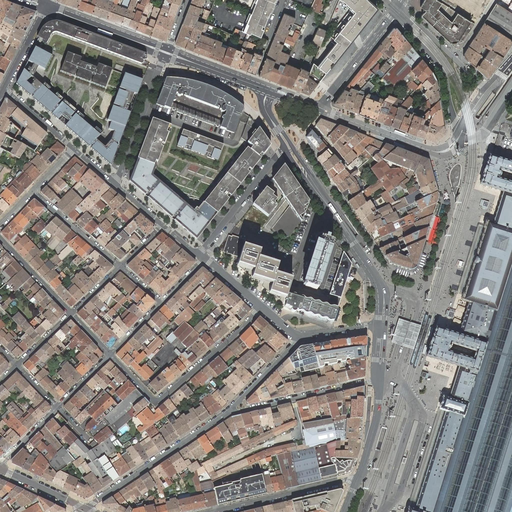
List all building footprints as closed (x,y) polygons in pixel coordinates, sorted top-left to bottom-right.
[(0,0),(0,25),(1,26),(13,4),(2,0),(0,0)] [(80,0),(78,8),(93,13),(97,0),(92,0),(91,4),(88,2),(88,0),(80,0)] [(97,0),(93,13),(107,19),(113,3),(114,2),(114,0),(97,0)] [(127,9),(124,8),(121,7),(121,6),(120,6),(121,0),(114,0),(114,2),(113,3),(107,19),(111,20),(122,24),(125,16),(127,9)] [(130,0),(127,9),(125,16),(122,24),(136,30),(139,22),(142,15),(143,12),(146,4),(147,1),(147,0),(142,0),(141,4),(138,3),(137,7),(137,9),(134,8),(136,0),(130,0)] [(175,16),(180,5),(174,2),(167,0),(164,0),(161,9),(160,10),(166,13),(168,13),(169,14),(175,16)] [(191,0),(190,4),(201,8),(205,9),(210,11),(214,0),(191,0)] [(254,0),(242,31),(247,33),(250,35),(251,33),(254,35),(261,37),(266,25),(265,24),(268,18),(267,17),(267,16),(268,16),(269,15),(270,13),(271,13),(276,0),(254,0)] [(314,0),(313,3),(310,9),(319,13),(320,10),(324,0),(314,0)] [(311,68),(316,71),(340,41),(347,46),(377,8),(368,0),(341,0),(344,2),(351,9),(350,10),(329,36),(336,42),(317,66),(313,63),(311,68)] [(461,0),(462,24),(469,27),(485,0),(461,0)] [(139,22),(136,30),(151,35),(156,21),(160,10),(161,9),(155,7),(153,12),(151,18),(148,25),(144,24),(147,17),(151,6),(148,5),(149,2),(147,1),(146,4),(143,12),(142,15),(139,22)] [(14,26),(24,8),(13,4),(1,26),(0,26),(0,38),(6,43),(9,37),(12,30),(14,26)] [(187,12),(198,16),(201,8),(190,4),(187,12)] [(18,28),(26,32),(36,13),(24,8),(14,26),(18,28)] [(202,17),(207,19),(210,11),(205,9),(202,16),(200,15),(199,16),(202,17)] [(166,40),(175,16),(169,14),(168,13),(167,16),(165,15),(166,13),(160,10),(156,21),(151,35),(165,40),(166,40)] [(202,30),(205,23),(197,20),(198,16),(187,12),(183,23),(193,27),(202,30)] [(290,31),(295,18),(284,13),(276,32),(287,36),(289,30),(290,31)] [(43,30),(40,38),(44,40),(44,41),(43,41),(43,42),(47,44),(51,34),(53,33),(54,33),(56,32),(141,64),(142,60),(143,61),(143,60),(144,55),(139,54),(59,24),(54,23),(52,24),(49,25),(46,27),(44,29),(43,30)] [(186,48),(193,27),(183,23),(175,44),(186,48)] [(209,57),(215,40),(209,37),(210,34),(204,32),(204,31),(205,31),(206,31),(208,25),(205,23),(202,30),(200,34),(194,51),(209,57)] [(200,34),(202,30),(193,27),(186,48),(194,51),(200,34)] [(326,30),(319,27),(312,42),(320,46),(326,30)] [(393,27),(387,36),(393,41),(397,45),(395,47),(394,48),(396,50),(406,39),(397,27),(393,27)] [(21,43),(26,32),(18,28),(16,32),(12,30),(9,37),(21,43)] [(276,32),(259,75),(268,79),(279,50),(281,51),(284,43),(282,43),(285,36),(276,32)] [(248,41),(250,35),(247,33),(244,41),(243,42),(239,40),(237,45),(236,48),(235,50),(230,64),(238,67),(245,49),(245,48),(248,42),(248,41)] [(285,36),(282,43),(284,43),(292,47),(298,34),(294,33),(292,38),(285,36)] [(387,36),(377,48),(383,54),(384,55),(388,59),(391,56),(396,50),(394,48),(393,48),(390,45),(391,43),(393,41),(387,36)] [(17,50),(21,43),(9,37),(6,43),(11,45),(10,46),(17,50)] [(255,74),(269,40),(264,39),(261,48),(256,47),(247,71),(255,74)] [(382,66),(379,69),(383,73),(390,65),(395,59),(397,62),(403,56),(412,46),(406,39),(396,50),(391,56),(388,59),(386,61),(382,66)] [(222,44),(223,43),(215,40),(209,57),(222,61),(227,49),(228,46),(222,44)] [(347,46),(340,41),(316,71),(311,68),(309,72),(301,91),(309,94),(347,46)] [(238,67),(247,71),(256,47),(257,45),(250,43),(248,42),(245,48),(245,49),(238,67)] [(14,55),(17,50),(10,46),(9,49),(4,47),(0,44),(0,47),(2,49),(7,52),(14,55)] [(235,50),(236,48),(228,45),(228,46),(227,49),(222,61),(230,64),(235,50)] [(385,75),(380,80),(390,88),(392,90),(401,81),(404,78),(407,75),(408,73),(411,70),(422,59),(412,46),(403,56),(397,62),(385,75)] [(4,57),(11,61),(14,55),(7,52),(2,49),(0,47),(0,50),(6,54),(3,53),(1,56),(4,58),(4,57)] [(52,56),(35,47),(28,61),(34,65),(32,70),(29,68),(28,70),(31,72),(29,74),(24,70),(16,84),(31,96),(32,95),(33,96),(32,98),(50,113),(51,112),(53,114),(59,106),(58,105),(57,105),(63,99),(57,93),(54,96),(48,91),(51,88),(45,83),(42,86),(33,77),(38,67),(45,70),(52,56)] [(371,56),(362,67),(367,71),(369,69),(373,64),(375,65),(376,64),(375,63),(376,61),(377,60),(380,56),(383,54),(377,48),(371,56)] [(268,79),(277,82),(286,63),(289,54),(281,51),(279,50),(268,79)] [(82,58),(68,53),(61,71),(75,77),(77,69),(78,70),(79,70),(76,77),(90,82),(93,75),(94,76),(91,83),(105,88),(112,69),(98,64),(97,68),(96,68),(81,62),(80,62),(82,58)] [(0,73),(4,75),(11,61),(4,57),(4,58),(1,56),(1,57),(0,56),(0,73)] [(427,65),(422,59),(411,70),(408,73),(412,76),(411,78),(409,80),(409,81),(408,82),(406,80),(403,83),(407,87),(411,82),(414,78),(417,76),(427,65)] [(286,63),(277,82),(292,88),(300,70),(296,68),(296,67),(286,63)] [(379,63),(371,71),(374,74),(379,69),(382,66),(379,63)] [(432,71),(427,65),(417,76),(414,78),(411,82),(407,87),(406,88),(408,90),(409,91),(412,88),(412,87),(411,86),(417,79),(419,77),(423,81),(432,71)] [(300,70),(292,88),(295,89),(301,91),(309,72),(301,67),(300,70)] [(362,67),(345,89),(349,90),(351,88),(356,82),(357,81),(358,82),(359,81),(360,81),(363,78),(365,80),(369,76),(371,78),(374,74),(371,71),(369,69),(367,71),(362,67)] [(436,79),(432,71),(423,81),(421,83),(420,85),(419,86),(420,87),(423,84),(426,87),(425,89),(426,90),(427,88),(436,79)] [(143,81),(125,74),(119,88),(126,91),(125,92),(119,90),(113,105),(120,107),(119,109),(113,106),(108,119),(107,121),(111,122),(109,129),(114,131),(112,136),(111,140),(118,146),(131,113),(127,112),(134,94),(137,95),(143,81)] [(357,81),(356,82),(361,87),(366,81),(367,82),(371,78),(369,76),(365,80),(363,78),(360,81),(359,81),(358,82),(357,81)] [(438,89),(436,79),(427,88),(426,90),(423,92),(429,98),(438,89)] [(166,83),(158,105),(164,107),(220,127),(221,126),(222,126),(222,127),(222,128),(223,129),(224,129),(225,128),(227,128),(226,130),(233,132),(241,111),(239,110),(240,108),(231,102),(230,103),(229,102),(228,102),(227,102),(226,102),(226,103),(226,104),(222,102),(223,98),(223,97),(216,93),(207,89),(199,87),(193,85),(189,84),(187,84),(185,89),(181,87),(182,86),(182,85),(181,84),(180,84),(179,83),(168,81),(167,84),(166,83)] [(349,90),(342,107),(350,110),(357,93),(359,90),(351,88),(349,90)] [(365,96),(359,113),(375,119),(384,99),(389,94),(392,90),(390,88),(382,98),(380,97),(378,101),(368,97),(370,93),(368,93),(365,96)] [(349,90),(345,89),(334,103),(334,104),(342,107),(349,90)] [(440,99),(438,89),(429,98),(425,103),(431,108),(435,104),(440,99)] [(357,93),(350,110),(359,113),(365,96),(357,93)] [(397,97),(389,94),(384,99),(375,119),(383,122),(390,105),(392,103),(393,102),(396,98),(397,97)] [(413,103),(407,98),(404,101),(401,105),(398,108),(391,125),(399,128),(406,111),(411,105),(413,103)] [(38,147),(40,143),(42,140),(43,139),(47,133),(7,99),(6,99),(5,99),(0,109),(0,113),(8,121),(11,117),(26,130),(22,136),(38,147)] [(383,122),(391,125),(398,108),(401,105),(404,101),(400,99),(396,103),(393,102),(392,103),(390,105),(383,122)] [(441,108),(440,99),(435,104),(431,108),(428,110),(430,111),(429,114),(432,115),(433,113),(438,109),(441,108)] [(96,140),(102,132),(96,127),(94,130),(82,119),(84,117),(78,112),(72,118),(71,118),(71,117),(76,110),(64,100),(59,106),(53,114),(52,115),(58,120),(62,115),(69,122),(65,126),(90,147),(91,146),(92,147),(91,148),(111,166),(118,146),(111,140),(105,147),(96,140)] [(425,103),(423,104),(418,110),(416,112),(414,114),(407,131),(415,134),(422,117),(423,115),(421,114),(422,111),(425,113),(428,110),(431,108),(425,103)] [(416,112),(418,110),(414,108),(411,105),(406,111),(399,128),(407,131),(414,114),(416,112)] [(445,134),(441,108),(438,109),(433,113),(432,115),(429,123),(424,138),(431,140),(435,142),(438,139),(445,134)] [(430,111),(428,110),(425,113),(423,115),(422,117),(415,134),(424,138),(429,123),(432,115),(429,114),(430,111)] [(12,126),(12,124),(8,121),(0,113),(0,131),(4,134),(6,135),(12,126)] [(217,213),(261,158),(259,157),(262,153),(263,155),(271,145),(269,143),(266,141),(267,141),(250,116),(242,138),(253,147),(250,150),(248,148),(237,161),(204,203),(199,209),(197,208),(195,210),(205,219),(210,223),(212,219),(217,213)] [(158,162),(171,126),(153,119),(138,159),(154,165),(156,161),(158,162)] [(320,120),(315,126),(327,139),(339,126),(321,119),(320,120)] [(339,126),(327,139),(333,146),(348,130),(339,126)] [(218,159),(223,145),(183,130),(178,144),(218,159)] [(348,130),(333,146),(338,152),(343,147),(344,146),(347,143),(358,133),(348,130)] [(22,155),(27,147),(14,140),(8,136),(6,135),(4,134),(0,131),(0,147),(3,143),(13,149),(10,153),(19,158),(22,155)] [(316,136),(312,131),(306,137),(306,138),(316,149),(322,143),(324,141),(323,140),(322,141),(321,141),(316,136)] [(366,137),(358,133),(347,143),(344,146),(350,152),(366,137)] [(375,140),(366,137),(350,152),(343,158),(348,164),(357,157),(360,155),(361,153),(365,150),(375,140)] [(48,149),(57,157),(65,149),(56,141),(53,138),(51,140),(54,143),(55,144),(51,149),(49,147),(48,149)] [(381,142),(375,140),(365,150),(369,154),(370,155),(373,151),(376,154),(373,158),(378,163),(381,161),(383,160),(397,148),(381,142)] [(322,143),(316,149),(321,155),(328,149),(330,148),(324,141),(322,143)] [(343,147),(338,152),(343,158),(350,152),(344,146),(343,147)] [(411,153),(397,148),(383,160),(401,167),(407,169),(408,166),(406,165),(411,153)] [(49,166),(57,157),(48,149),(41,155),(40,154),(38,155),(40,157),(49,166)] [(328,149),(321,155),(317,158),(322,165),(327,162),(333,156),(328,149)] [(18,161),(19,158),(10,153),(8,152),(7,155),(18,161)] [(38,155),(37,153),(35,155),(37,156),(30,163),(41,174),(49,166),(40,157),(38,155)] [(421,157),(411,153),(406,165),(408,166),(407,169),(405,173),(405,175),(409,180),(413,172),(415,172),(416,176),(431,171),(429,160),(421,157)] [(360,155),(357,157),(349,165),(348,166),(344,169),(337,175),(332,179),(337,186),(343,182),(350,176),(347,173),(345,171),(350,166),(353,169),(361,161),(360,160),(363,158),(360,155)] [(327,162),(322,165),(327,172),(332,169),(339,162),(333,156),(327,162)] [(409,507),(407,511),(511,511),(511,163),(489,156),(486,166),(485,168),(484,172),(483,174),(480,185),(502,192),(493,224),(488,223),(489,222),(487,221),(487,222),(486,222),(484,228),(485,228),(482,239),(475,261),(468,283),(464,294),(463,294),(462,299),(468,301),(457,334),(436,328),(433,338),(432,338),(431,340),(432,340),(431,344),(430,344),(429,346),(430,346),(427,356),(434,359),(439,360),(459,367),(454,382),(453,385),(453,387),(451,394),(450,396),(449,398),(446,397),(443,397),(441,403),(439,409),(441,410),(442,410),(445,411),(443,421),(440,429),(438,435),(437,438),(428,466),(427,471),(425,477),(422,487),(416,505),(415,509),(409,507)] [(75,157),(61,171),(66,175),(68,173),(79,161),(75,157)] [(160,181),(153,175),(157,166),(154,165),(138,159),(129,181),(197,239),(210,223),(205,219),(195,210),(182,200),(169,189),(160,181)] [(345,164),(341,160),(339,162),(332,169),(327,172),(332,179),(337,175),(344,169),(348,166),(345,164)] [(84,165),(79,161),(68,173),(72,177),(70,179),(71,180),(71,179),(84,165)] [(356,170),(363,164),(361,161),(353,169),(347,173),(350,176),(356,170)] [(381,161),(378,163),(371,169),(377,177),(379,180),(383,186),(386,191),(389,195),(408,182),(407,181),(403,176),(404,172),(405,173),(407,169),(401,167),(398,169),(389,170),(386,165),(385,165),(381,161)] [(33,182),(41,174),(30,163),(29,162),(28,163),(29,164),(28,165),(26,164),(24,167),(24,168),(24,169),(22,171),(23,171),(33,182)] [(89,170),(84,165),(71,179),(72,180),(73,179),(78,183),(79,182),(81,180),(80,179),(89,170)] [(9,174),(12,170),(5,166),(0,173),(0,186),(1,187),(3,184),(9,174)] [(304,194),(286,167),(284,168),(283,167),(280,170),(253,205),(268,216),(284,197),(288,203),(301,222),(309,201),(304,194)] [(105,183),(89,170),(80,179),(81,180),(79,182),(78,183),(76,185),(72,189),(66,195),(61,200),(58,203),(56,205),(68,216),(90,195),(92,197),(94,195),(100,189),(105,183)] [(358,173),(356,170),(350,176),(343,182),(337,186),(341,193),(349,188),(356,182),(352,177),(354,176),(358,173)] [(25,190),(33,182),(23,171),(22,173),(21,172),(20,172),(16,175),(16,177),(17,178),(15,180),(25,190)] [(66,175),(61,171),(57,175),(62,180),(66,175)] [(435,182),(431,171),(416,176),(418,184),(414,185),(415,186),(407,190),(409,195),(414,193),(435,182)] [(62,180),(57,175),(51,181),(61,190),(62,191),(63,190),(62,188),(65,185),(66,186),(67,185),(67,184),(62,180)] [(17,198),(25,190),(15,180),(7,188),(17,198)] [(379,180),(376,182),(361,193),(348,202),(354,212),(366,203),(366,202),(365,203),(364,200),(367,197),(371,195),(371,194),(383,186),(379,180)] [(46,186),(55,195),(61,190),(51,181),(46,186)] [(358,184),(357,181),(356,182),(349,188),(341,193),(348,202),(361,193),(358,188),(357,184),(358,184)] [(437,192),(435,182),(414,193),(418,201),(437,192)] [(106,184),(105,183),(100,189),(94,195),(92,197),(90,195),(68,216),(76,222),(86,212),(88,211),(93,205),(111,188),(106,184)] [(9,206),(17,198),(7,188),(4,186),(3,188),(5,190),(0,195),(0,197),(9,206)] [(56,201),(58,203),(61,200),(55,195),(46,186),(41,192),(54,204),(56,201)] [(118,195),(111,188),(93,205),(100,211),(107,205),(118,195)] [(394,202),(389,195),(386,191),(382,193),(390,204),(394,202)] [(438,196),(437,192),(418,201),(415,202),(415,203),(409,206),(405,207),(408,216),(436,203),(438,196)] [(125,201),(118,195),(107,205),(112,209),(104,216),(102,214),(98,220),(102,224),(106,220),(107,218),(114,212),(125,201)] [(0,210),(3,213),(9,206),(0,197),(0,210)] [(390,208),(389,205),(376,211),(370,214),(361,222),(366,229),(374,222),(395,212),(401,209),(405,207),(409,206),(404,197),(400,199),(402,202),(390,208)] [(34,199),(27,206),(39,217),(44,211),(45,212),(47,210),(34,199)] [(131,206),(125,201),(114,212),(107,218),(111,221),(112,220),(113,221),(115,219),(112,217),(116,213),(120,217),(121,216),(131,206)] [(376,211),(369,201),(366,203),(354,212),(361,222),(370,214),(376,211)] [(436,203),(408,216),(407,217),(404,218),(408,226),(432,215),(436,203)] [(100,211),(93,205),(88,211),(95,217),(100,212),(100,211)] [(39,217),(27,206),(20,213),(29,221),(32,218),(33,219),(35,217),(39,221),(41,219),(39,217)] [(140,214),(131,206),(121,216),(120,217),(119,218),(120,220),(122,218),(129,225),(133,221),(140,214)] [(86,212),(76,222),(83,228),(92,219),(93,219),(86,212)] [(391,224),(399,220),(395,212),(374,222),(366,229),(370,235),(375,230),(385,226),(391,224)] [(29,221),(20,213),(13,220),(22,229),(29,221)] [(155,226),(140,214),(133,221),(138,227),(137,228),(146,236),(155,227),(155,226)] [(429,227),(432,215),(408,226),(402,229),(403,232),(394,236),(395,238),(392,239),(390,234),(389,234),(381,238),(385,246),(403,239),(429,227)] [(63,224),(56,217),(46,227),(45,228),(46,229),(53,236),(55,234),(63,224)] [(402,229),(408,226),(404,218),(399,220),(391,224),(395,232),(402,229)] [(44,225),(45,223),(41,219),(39,221),(34,226),(32,229),(34,231),(36,229),(39,232),(37,233),(39,234),(41,232),(45,228),(46,227),(44,225)] [(92,219),(83,228),(90,235),(93,232),(100,226),(98,225),(97,226),(92,222),(94,220),(92,219)] [(117,219),(114,222),(120,229),(119,229),(122,232),(122,231),(124,230),(122,228),(123,227),(121,225),(122,225),(117,219)] [(8,226),(17,235),(21,230),(22,231),(23,230),(22,229),(13,220),(8,226)] [(111,225),(106,220),(102,224),(100,226),(93,232),(96,234),(98,231),(101,234),(102,233),(103,234),(108,228),(111,225)] [(32,224),(29,221),(22,229),(23,230),(25,232),(32,224)] [(133,221),(129,225),(124,230),(122,231),(123,233),(125,231),(129,236),(137,228),(138,227),(133,221)] [(71,230),(63,224),(55,234),(61,239),(62,240),(66,236),(71,230)] [(391,224),(385,226),(389,234),(390,234),(393,233),(395,232),(391,224)] [(13,238),(18,243),(21,239),(17,235),(8,226),(1,233),(9,242),(13,238)] [(389,234),(385,226),(375,230),(370,235),(374,241),(378,239),(380,238),(381,238),(389,234)] [(425,240),(429,227),(403,239),(407,248),(425,240)] [(111,242),(119,234),(116,231),(117,230),(116,229),(108,236),(107,235),(106,234),(110,230),(108,228),(103,234),(101,235),(96,240),(105,248),(111,242)] [(74,233),(71,230),(66,236),(62,240),(64,242),(67,244),(77,236),(74,233)] [(122,231),(122,232),(119,234),(111,242),(118,249),(119,249),(129,239),(123,233),(122,231)] [(162,232),(156,238),(161,243),(162,244),(168,238),(162,232)] [(55,234),(53,236),(50,239),(48,242),(46,244),(47,245),(52,250),(55,247),(57,245),(59,242),(61,239),(55,234)] [(135,246),(141,241),(134,234),(129,239),(135,246)] [(307,281),(305,285),(314,288),(317,289),(332,241),(328,240),(329,236),(321,234),(319,234),(318,235),(317,236),(316,238),(316,239),(317,240),(317,241),(318,241),(319,242),(317,247),(316,247),(314,253),(316,253),(315,256),(313,256),(311,262),(313,262),(312,265),(310,264),(308,270),(310,271),(309,273),(307,273),(305,279),(307,279),(307,281)] [(14,246),(19,252),(30,241),(29,240),(30,240),(27,237),(25,235),(21,239),(18,243),(14,246)] [(232,237),(228,236),(223,252),(240,257),(238,264),(255,270),(252,277),(272,283),(275,274),(277,266),(258,260),(260,252),(244,247),(246,240),(232,235),(232,237)] [(82,240),(77,236),(67,244),(68,245),(71,249),(73,250),(76,253),(78,256),(80,259),(92,248),(87,244),(82,240)] [(161,243),(156,238),(145,249),(150,253),(150,254),(161,243)] [(175,244),(168,238),(162,244),(156,250),(158,251),(160,249),(163,252),(161,254),(156,259),(157,260),(162,256),(175,244)] [(407,248),(403,239),(385,246),(379,249),(385,257),(407,248)] [(317,240),(304,280),(307,281),(307,279),(305,279),(307,273),(309,273),(310,271),(308,270),(310,264),(312,265),(313,262),(311,262),(313,256),(315,256),(316,253),(314,253),(316,247),(317,247),(319,242),(318,241),(317,241),(317,240)] [(417,266),(425,240),(407,248),(385,257),(390,264),(409,270),(409,271),(410,271),(411,271),(412,271),(413,270),(414,270),(415,269),(416,268),(417,267),(417,266)] [(24,257),(36,246),(31,242),(30,241),(19,252),(24,257)] [(118,249),(111,242),(105,248),(113,254),(118,249)] [(175,244),(162,256),(169,262),(172,259),(181,249),(175,244)] [(71,249),(68,245),(66,248),(63,251),(60,253),(61,254),(58,257),(56,254),(49,260),(55,267),(60,262),(62,261),(65,258),(68,255),(70,253),(73,250),(71,249)] [(41,251),(36,246),(24,257),(29,263),(41,251)] [(95,251),(92,248),(80,259),(78,256),(73,261),(74,263),(77,266),(79,265),(82,262),(83,261),(85,260),(88,257),(95,251)] [(120,260),(126,255),(119,249),(118,249),(113,254),(120,260)] [(150,253),(145,249),(137,257),(142,261),(145,258),(147,260),(148,259),(149,258),(152,255),(151,255),(150,254),(150,253)] [(188,255),(181,249),(172,259),(177,264),(179,266),(188,255)] [(37,271),(49,260),(47,258),(45,260),(42,256),(43,255),(45,253),(42,250),(41,251),(29,263),(37,271)] [(114,267),(95,251),(88,257),(91,262),(93,260),(94,261),(88,267),(100,279),(114,267)] [(352,264),(343,251),(332,287),(329,297),(322,295),(322,296),(290,286),(287,293),(286,297),(285,300),(287,301),(285,306),(288,307),(291,308),(291,309),(291,311),(292,312),(293,312),(294,312),(296,311),(296,310),(297,311),(297,310),(298,310),(298,311),(301,311),(302,311),(305,313),(306,313),(308,313),(309,313),(311,314),(312,315),(314,316),(318,316),(321,318),(325,318),(326,319),(329,321),(331,321),(333,321),(334,321),(352,264)] [(0,265),(1,267),(5,263),(6,264),(12,258),(7,253),(2,258),(0,259),(0,265)] [(196,261),(188,255),(179,266),(185,272),(196,262),(196,261)] [(127,266),(137,276),(143,270),(145,271),(147,269),(143,266),(142,267),(141,266),(144,263),(142,261),(137,257),(127,266)] [(15,261),(12,258),(6,264),(5,265),(7,268),(15,261)] [(159,261),(158,260),(155,263),(153,265),(152,267),(148,264),(150,261),(148,259),(147,260),(144,263),(141,266),(142,267),(143,266),(147,269),(145,271),(143,270),(137,276),(143,280),(154,267),(155,266),(157,263),(159,261)] [(43,278),(55,267),(49,260),(37,271),(43,278)] [(22,268),(15,261),(7,268),(4,272),(5,273),(5,275),(7,277),(5,278),(2,281),(5,285),(7,283),(11,279),(22,268)] [(61,263),(60,262),(55,267),(43,278),(49,284),(58,275),(54,270),(61,263)] [(179,266),(177,264),(175,266),(172,268),(170,267),(168,269),(171,272),(178,279),(185,272),(179,266)] [(94,285),(100,279),(88,267),(82,272),(94,285)] [(143,280),(149,285),(157,276),(161,272),(154,267),(143,280)] [(202,267),(193,276),(200,283),(203,280),(205,282),(202,285),(204,287),(203,288),(205,289),(206,288),(215,279),(211,275),(203,268),(202,267)] [(11,279),(7,283),(15,292),(19,289),(22,286),(31,277),(22,268),(11,279)] [(89,291),(94,285),(82,272),(81,271),(78,275),(77,274),(75,276),(76,277),(89,291)] [(120,272),(109,283),(114,287),(115,287),(117,285),(119,286),(120,285),(127,278),(120,272)] [(162,296),(178,279),(171,272),(168,276),(170,278),(171,278),(166,283),(165,284),(159,278),(160,277),(163,274),(161,272),(157,276),(149,285),(161,296),(162,296)] [(292,279),(292,278),(293,274),(287,272),(287,274),(286,278),(285,277),(280,276),(275,274),(272,283),(269,292),(286,297),(287,293),(290,286),(291,281),(293,281),(293,280),(292,279)] [(60,276),(58,275),(49,284),(54,289),(60,284),(61,283),(57,278),(60,276)] [(84,295),(89,291),(76,277),(75,276),(74,275),(73,276),(75,278),(71,281),(73,283),(74,285),(84,295)] [(188,299),(192,302),(198,296),(203,290),(204,290),(205,289),(203,288),(202,289),(200,286),(189,298),(187,296),(199,284),(200,283),(193,276),(178,291),(186,297),(188,299)] [(36,283),(31,277),(22,286),(25,290),(23,291),(22,291),(21,292),(24,294),(30,289),(36,283)] [(69,279),(67,277),(66,279),(61,283),(60,284),(62,286),(69,279)] [(138,288),(127,278),(120,285),(129,293),(126,297),(127,299),(128,299),(130,297),(138,288)] [(192,302),(190,304),(193,308),(196,305),(195,305),(198,302),(199,302),(206,296),(204,293),(205,292),(207,294),(211,298),(224,286),(215,279),(206,288),(205,289),(204,290),(203,290),(198,296),(192,302)] [(42,289),(36,283),(30,289),(33,292),(27,298),(30,300),(33,298),(42,289)] [(67,291),(74,285),(73,283),(66,290),(67,291)] [(114,287),(109,283),(103,289),(110,295),(112,297),(117,292),(120,295),(115,300),(116,301),(118,303),(124,296),(118,291),(116,289),(114,287)] [(72,296),(67,291),(66,290),(62,286),(60,284),(54,289),(66,302),(72,296)] [(77,302),(84,295),(74,285),(67,291),(72,296),(77,302)] [(232,293),(224,286),(211,298),(210,300),(211,301),(213,300),(214,299),(218,304),(217,305),(216,306),(218,307),(219,306),(224,301),(232,293)] [(147,295),(138,288),(130,297),(128,299),(129,300),(131,298),(138,304),(147,295)] [(47,295),(42,289),(33,298),(30,300),(32,303),(35,300),(38,302),(35,305),(35,306),(38,303),(41,300),(47,295)] [(110,295),(103,289),(96,296),(103,302),(110,295)] [(181,306),(180,307),(182,309),(183,308),(184,310),(190,304),(192,302),(188,299),(186,297),(178,291),(172,297),(181,306)] [(241,301),(232,293),(224,301),(227,303),(226,304),(232,309),(233,308),(241,301)] [(53,301),(47,295),(41,300),(38,303),(35,306),(40,311),(41,312),(45,308),(47,307),(53,301)] [(155,302),(147,295),(138,304),(136,306),(144,314),(155,302)] [(71,307),(77,302),(72,296),(66,302),(71,307)] [(109,312),(110,310),(108,308),(107,307),(102,302),(103,302),(96,296),(90,302),(101,313),(104,316),(106,314),(103,311),(106,308),(109,312)] [(127,299),(126,297),(124,296),(118,303),(121,305),(127,299)] [(176,312),(179,315),(181,313),(178,309),(180,307),(181,306),(172,297),(165,305),(173,314),(176,312)] [(9,298),(1,306),(0,307),(4,311),(9,307),(7,305),(12,301),(9,298)] [(64,313),(53,301),(47,307),(48,308),(49,309),(58,320),(64,314),(64,313)] [(112,308),(118,303),(116,301),(108,308),(110,310),(112,308)] [(197,306),(194,309),(197,312),(205,304),(202,301),(200,304),(197,306)] [(244,303),(241,301),(233,308),(236,311),(237,312),(238,311),(237,310),(244,303)] [(99,319),(101,318),(98,315),(101,313),(90,302),(83,308),(90,315),(93,312),(97,317),(99,319)] [(118,303),(112,308),(115,311),(122,305),(121,305),(118,303)] [(251,309),(244,303),(237,310),(238,311),(237,312),(237,313),(234,316),(239,322),(244,318),(251,309)] [(138,319),(144,314),(136,306),(133,304),(128,310),(131,313),(138,319)] [(176,318),(182,325),(186,321),(187,322),(195,314),(197,312),(194,309),(193,308),(190,304),(184,310),(181,313),(179,315),(177,317),(176,318)] [(167,320),(171,324),(173,321),(172,320),(171,319),(171,320),(169,318),(173,314),(165,305),(159,311),(167,320)] [(77,314),(84,321),(90,315),(83,308),(77,313),(77,314)] [(115,311),(112,308),(110,310),(109,312),(106,314),(112,320),(125,333),(129,329),(122,322),(120,319),(119,317),(115,320),(114,319),(111,316),(116,312),(115,311)] [(52,325),(58,320),(49,309),(42,315),(52,325)] [(122,322),(129,329),(133,325),(138,319),(131,313),(128,311),(120,319),(122,322)] [(168,324),(169,325),(171,324),(167,320),(159,311),(150,320),(159,329),(161,331),(163,329),(160,327),(166,322),(168,324)] [(231,313),(229,311),(227,313),(230,316),(224,321),(223,320),(225,318),(224,316),(221,318),(220,320),(230,330),(239,322),(234,316),(231,313)] [(84,321),(90,327),(99,319),(97,317),(93,312),(90,315),(84,321)] [(42,315),(40,313),(39,314),(41,316),(37,319),(36,317),(34,319),(38,323),(40,325),(46,331),(52,325),(42,315)] [(119,339),(125,333),(112,320),(106,314),(104,316),(100,320),(102,322),(104,324),(109,330),(110,329),(119,339)] [(35,342),(40,337),(35,330),(29,324),(24,319),(22,320),(16,315),(12,319),(13,319),(17,324),(23,330),(26,333),(35,342)] [(209,315),(204,320),(211,327),(213,326),(216,323),(209,315)] [(250,327),(253,331),(256,327),(260,330),(259,332),(260,333),(261,331),(268,324),(259,317),(253,324),(250,327)] [(40,337),(46,331),(40,325),(36,329),(33,327),(38,323),(34,319),(29,324),(35,330),(40,337)] [(102,322),(100,320),(99,319),(90,327),(95,333),(101,327),(99,325),(102,322)] [(414,350),(421,326),(420,326),(416,325),(413,324),(405,321),(396,319),(389,342),(398,345),(401,346),(405,347),(409,348),(412,349),(414,350)] [(65,325),(70,330),(76,325),(71,320),(70,320),(65,325)] [(213,326),(211,327),(211,328),(220,338),(230,330),(220,320),(216,323),(219,325),(215,329),(213,326)] [(186,323),(187,322),(186,321),(174,333),(183,342),(194,330),(193,329),(186,323)] [(202,322),(201,321),(193,329),(194,330),(201,336),(199,338),(208,348),(214,344),(205,333),(203,335),(202,335),(201,334),(202,333),(206,329),(208,330),(209,329),(208,327),(202,322)] [(95,333),(100,338),(109,330),(104,324),(101,327),(95,333)] [(260,333),(259,334),(262,337),(263,336),(267,339),(265,341),(268,344),(277,332),(268,324),(261,331),(260,333)] [(67,333),(70,330),(65,325),(60,330),(65,336),(67,333)] [(76,325),(70,330),(67,333),(65,336),(64,336),(65,337),(70,342),(73,339),(70,336),(69,335),(71,332),(72,334),(75,337),(81,331),(76,325)] [(139,331),(147,339),(148,340),(153,335),(156,339),(157,337),(154,334),(145,325),(139,331)] [(259,338),(257,336),(253,331),(250,327),(239,338),(247,347),(248,348),(249,349),(250,351),(252,350),(252,349),(250,347),(257,340),(259,344),(260,343),(262,342),(259,338)] [(6,335),(9,333),(4,328),(1,330),(0,331),(0,341),(6,335)] [(211,328),(209,329),(212,332),(209,334),(207,331),(205,333),(214,344),(220,338),(211,328)] [(110,348),(119,339),(110,329),(109,330),(100,338),(110,348)] [(64,336),(65,336),(60,330),(54,335),(61,342),(66,347),(68,345),(71,342),(70,342),(65,337),(64,336)] [(201,336),(194,330),(183,342),(189,348),(189,347),(192,344),(194,343),(195,342),(198,340),(199,338),(201,336)] [(86,336),(81,331),(75,337),(73,339),(70,342),(71,342),(68,345),(72,350),(76,346),(82,353),(92,342),(86,336)] [(133,337),(145,350),(147,348),(143,344),(147,339),(139,331),(133,337)] [(288,341),(277,332),(268,344),(273,349),(272,351),(275,354),(277,352),(288,341)] [(5,347),(14,338),(9,333),(6,335),(0,341),(5,347)] [(29,348),(35,342),(26,333),(20,339),(21,340),(23,341),(29,348)] [(58,355),(59,354),(61,352),(60,350),(56,347),(59,343),(61,342),(54,335),(47,343),(55,352),(58,355)] [(158,368),(150,360),(145,364),(141,368),(138,365),(147,356),(148,357),(161,343),(163,341),(158,336),(157,337),(156,339),(151,343),(147,348),(145,350),(143,351),(143,352),(141,354),(140,355),(134,361),(133,361),(130,364),(145,380),(153,372),(158,368)] [(345,350),(366,347),(367,336),(336,341),(312,344),(315,355),(320,354),(320,352),(324,351),(324,354),(330,353),(337,352),(345,350)] [(133,337),(128,343),(137,352),(140,349),(143,351),(145,350),(133,337)] [(17,347),(20,344),(18,343),(17,341),(15,343),(14,342),(15,340),(14,338),(5,347),(11,353),(17,347)] [(208,348),(199,338),(198,340),(200,342),(197,344),(196,343),(195,344),(203,353),(208,348)] [(247,347),(239,338),(228,348),(233,354),(235,356),(236,356),(245,348),(247,347)] [(23,353),(29,348),(23,341),(20,344),(17,347),(23,353)] [(262,341),(262,342),(260,343),(263,347),(256,354),(261,358),(266,363),(275,354),(272,351),(265,345),(262,341)] [(98,348),(92,342),(82,353),(93,364),(99,359),(92,353),(98,348)] [(41,348),(52,360),(53,359),(54,359),(51,356),(55,352),(47,343),(41,348)] [(121,360),(128,367),(130,364),(133,361),(134,361),(140,355),(138,354),(137,352),(128,343),(116,354),(116,355),(121,360)] [(193,355),(197,359),(203,353),(195,344),(194,343),(192,344),(194,346),(191,349),(189,347),(189,348),(188,349),(193,355)] [(319,368),(315,355),(312,344),(300,346),(288,358),(297,373),(306,371),(307,371),(313,369),(315,369),(319,368)] [(72,350),(70,352),(72,354),(79,361),(80,362),(81,363),(82,364),(88,370),(93,364),(82,353),(76,346),(72,350)] [(17,359),(23,353),(17,347),(11,353),(17,359)] [(320,354),(315,355),(319,368),(320,368),(323,367),(330,365),(347,361),(366,357),(366,347),(345,350),(337,352),(330,353),(324,354),(320,354)] [(46,366),(47,365),(52,360),(41,348),(35,354),(46,366)] [(104,354),(98,348),(92,353),(99,359),(104,354)] [(228,359),(233,354),(228,348),(223,352),(218,357),(223,363),(228,359)] [(246,371),(261,358),(256,354),(252,350),(250,351),(249,349),(248,348),(246,349),(249,352),(239,360),(238,360),(237,361),(246,371)] [(187,360),(191,364),(197,359),(193,355),(188,349),(187,350),(188,352),(185,355),(184,353),(182,354),(187,360)] [(46,366),(35,354),(29,360),(35,366),(38,364),(43,369),(44,368),(46,366)] [(182,354),(177,359),(186,368),(191,364),(187,360),(182,354)] [(208,365),(217,376),(219,375),(218,374),(224,368),(226,370),(227,368),(223,363),(218,357),(208,365)] [(366,357),(347,361),(347,363),(348,363),(349,366),(350,368),(351,371),(346,372),(337,374),(337,372),(335,373),(335,374),(338,384),(364,377),(366,357)] [(78,365),(77,364),(71,358),(67,362),(74,369),(76,367),(78,365)] [(288,375),(297,373),(288,358),(282,365),(288,375)] [(177,359),(175,360),(177,363),(175,365),(181,372),(186,368),(177,359)] [(0,365),(0,375),(9,367),(9,364),(6,360),(0,365)] [(35,373),(36,376),(40,372),(35,366),(29,360),(23,365),(29,372),(33,369),(36,371),(35,373)] [(63,369),(76,382),(81,377),(75,370),(74,369),(67,362),(66,361),(60,366),(63,369)] [(106,377),(111,382),(115,379),(110,373),(109,373),(115,367),(110,361),(109,361),(100,371),(106,377)] [(232,374),(244,386),(253,377),(246,371),(237,361),(233,364),(237,369),(239,370),(235,374),(234,372),(229,368),(227,368),(229,370),(232,374)] [(169,370),(175,377),(181,372),(175,365),(172,363),(170,365),(172,367),(169,370)] [(75,370),(81,377),(88,370),(82,364),(77,368),(75,370)] [(214,379),(217,376),(208,365),(201,371),(209,380),(210,379),(209,378),(211,376),(214,379)] [(283,376),(288,375),(282,365),(276,370),(280,377),(281,377),(283,376)] [(330,365),(323,367),(327,386),(338,384),(335,374),(335,373),(335,371),(332,372),(330,365)] [(110,373),(115,379),(121,373),(115,367),(109,373),(110,373)] [(317,378),(320,388),(327,386),(323,367),(320,368),(322,377),(317,378)] [(35,377),(40,382),(46,377),(47,375),(49,374),(47,372),(44,368),(43,369),(40,372),(36,376),(35,377)] [(167,368),(160,374),(169,383),(175,377),(169,370),(167,368)] [(64,382),(70,388),(72,387),(76,382),(63,369),(57,374),(58,376),(61,378),(63,380),(64,382)] [(309,376),(313,389),(320,388),(317,378),(315,369),(313,369),(314,375),(309,376)] [(282,380),(281,379),(281,377),(280,377),(276,370),(270,377),(274,385),(282,380)] [(108,386),(109,385),(111,382),(106,377),(100,371),(96,374),(108,386)] [(203,387),(206,385),(204,382),(207,380),(209,383),(210,382),(209,380),(201,371),(194,377),(200,383),(203,387)] [(15,384),(22,377),(17,372),(16,372),(7,380),(2,385),(8,391),(12,387),(15,384)] [(113,389),(114,390),(126,378),(121,373),(115,379),(111,382),(109,385),(110,386),(113,389)] [(104,390),(108,386),(96,374),(92,378),(99,385),(102,388),(104,390)] [(149,384),(157,393),(169,383),(160,374),(149,384)] [(226,385),(235,395),(244,386),(232,374),(231,375),(232,376),(227,382),(225,380),(222,382),(226,385)] [(45,388),(51,382),(47,378),(48,376),(47,375),(46,377),(40,382),(45,388)] [(305,391),(313,389),(309,376),(301,378),(302,380),(305,391)] [(11,394),(16,399),(17,398),(17,397),(13,392),(15,390),(13,388),(15,386),(16,385),(23,392),(30,385),(22,377),(15,384),(12,387),(8,391),(8,392),(11,394)] [(194,377),(190,380),(195,386),(200,383),(194,377)] [(276,388),(274,385),(270,377),(263,384),(269,395),(275,392),(276,394),(278,393),(277,390),(276,388)] [(92,378),(86,385),(92,392),(99,385),(92,378)] [(287,395),(294,394),(291,382),(286,384),(284,379),(282,380),(283,384),(287,395)] [(118,405),(136,389),(128,380),(116,392),(110,397),(118,405)] [(294,394),(305,391),(302,380),(291,382),(294,394)] [(58,400),(61,397),(54,389),(56,387),(58,386),(59,385),(55,382),(53,384),(51,382),(45,388),(57,400),(58,400)] [(65,393),(70,388),(64,382),(62,384),(61,383),(59,385),(58,386),(65,393)] [(180,389),(188,399),(194,394),(186,384),(180,389)] [(261,401),(271,399),(270,397),(269,395),(263,384),(256,391),(261,401)] [(271,399),(287,395),(283,384),(281,385),(282,387),(277,390),(278,393),(276,394),(270,397),(271,399)] [(7,397),(11,394),(8,392),(8,391),(2,385),(0,387),(0,400),(2,403),(7,397)] [(22,405),(23,407),(27,403),(30,400),(38,393),(30,385),(23,392),(20,394),(17,397),(17,398),(19,400),(25,394),(29,399),(26,402),(26,401),(22,405)] [(88,400),(89,401),(95,395),(93,393),(92,392),(86,385),(80,391),(88,400)] [(227,403),(235,395),(226,385),(220,391),(217,388),(215,390),(218,393),(220,395),(227,403)] [(61,397),(65,393),(58,386),(56,387),(54,389),(61,397)] [(328,404),(331,419),(332,422),(337,421),(346,419),(351,419),(353,400),(358,401),(359,397),(363,397),(364,386),(343,391),(344,398),(341,398),(342,400),(337,402),(337,404),(342,403),(341,416),(339,416),(336,404),(335,402),(328,404)] [(223,407),(227,403),(220,395),(218,393),(215,390),(213,387),(211,388),(214,391),(210,395),(222,408),(223,407)] [(112,435),(112,434),(107,428),(132,408),(133,407),(145,398),(136,389),(118,405),(115,408),(97,424),(88,432),(89,433),(93,437),(100,444),(107,439),(108,438),(112,435)] [(110,397),(116,392),(114,390),(113,389),(112,390),(110,392),(107,389),(105,392),(110,397)] [(174,394),(182,404),(186,401),(188,399),(180,389),(174,394)] [(118,405),(110,397),(105,392),(104,390),(102,392),(100,394),(99,395),(97,397),(91,403),(90,404),(86,408),(84,410),(90,415),(93,418),(97,424),(115,408),(118,405)] [(87,401),(90,404),(91,403),(89,401),(88,400),(80,391),(75,396),(83,405),(87,401)] [(248,404),(261,401),(256,391),(246,401),(248,404)] [(344,398),(343,391),(334,393),(336,402),(337,402),(342,400),(341,398),(344,398)] [(45,401),(38,393),(30,400),(35,405),(31,408),(34,410),(33,411),(34,412),(38,408),(45,401)] [(199,400),(201,403),(210,416),(222,408),(210,395),(209,393),(208,394),(199,400)] [(325,395),(328,404),(335,402),(336,402),(334,393),(325,395)] [(168,399),(176,408),(178,407),(176,405),(179,404),(180,405),(182,404),(174,394),(168,399)] [(321,416),(322,420),(331,419),(328,404),(325,395),(316,397),(318,406),(322,405),(325,415),(321,416)] [(75,407),(78,410),(83,405),(75,396),(69,401),(75,407)] [(316,397),(307,399),(308,406),(309,410),(311,418),(314,417),(313,412),(319,411),(319,410),(318,406),(316,397)] [(358,401),(353,400),(351,419),(362,418),(363,397),(359,397),(358,401)] [(134,416),(150,403),(145,398),(133,407),(132,408),(107,428),(112,434),(132,418),(134,416)] [(168,399),(163,404),(170,413),(176,408),(168,399)] [(307,399),(297,402),(303,424),(312,422),(311,418),(309,410),(303,411),(302,408),(308,406),(307,399)] [(51,407),(45,401),(38,408),(44,414),(51,407)] [(64,407),(69,413),(75,407),(69,401),(64,407)] [(28,411),(23,407),(22,405),(20,406),(27,413),(24,417),(25,418),(24,419),(21,416),(24,413),(12,402),(6,408),(9,410),(11,412),(13,414),(18,419),(28,430),(37,421),(30,414),(28,412),(28,411)] [(192,409),(201,422),(210,416),(201,403),(200,404),(201,407),(195,411),(193,408),(192,409)] [(296,420),(290,403),(278,406),(279,412),(281,422),(282,425),(284,425),(282,418),(285,417),(285,419),(289,418),(291,422),(296,420)] [(163,404),(158,408),(165,416),(166,416),(170,413),(163,404)] [(69,413),(75,419),(81,413),(78,410),(75,407),(69,413)] [(30,414),(37,421),(44,414),(38,408),(34,412),(33,411),(34,410),(31,408),(28,411),(28,412),(30,414)] [(158,408),(156,410),(155,411),(157,413),(154,415),(147,408),(136,416),(143,424),(144,426),(144,427),(142,427),(140,427),(137,429),(141,433),(145,430),(153,424),(159,420),(165,416),(158,408)] [(273,426),(273,429),(275,428),(274,427),(274,426),(274,424),(272,414),(270,408),(265,409),(268,424),(269,427),(273,426)] [(181,416),(190,429),(201,422),(192,409),(189,411),(190,414),(186,417),(184,414),(181,416)] [(265,409),(258,411),(261,426),(263,426),(262,424),(265,423),(265,425),(268,424),(265,409)] [(8,415),(11,412),(9,410),(1,418),(3,420),(4,418),(8,415)] [(81,424),(90,415),(84,410),(81,413),(75,419),(80,424),(81,424)] [(258,431),(260,435),(261,434),(261,433),(262,433),(263,432),(262,429),(261,426),(258,411),(250,413),(254,432),(258,431)] [(20,438),(28,430),(18,419),(13,414),(11,412),(8,415),(11,418),(7,421),(4,418),(3,420),(6,423),(6,424),(8,426),(11,428),(20,438)] [(274,424),(281,422),(279,412),(272,414),(274,424)] [(58,413),(52,419),(61,428),(64,426),(67,423),(58,413)] [(241,415),(246,431),(250,430),(251,432),(254,432),(250,413),(241,415)] [(179,436),(190,429),(181,416),(180,415),(177,417),(178,419),(176,421),(173,417),(168,420),(169,421),(179,436)] [(237,430),(242,444),(249,440),(246,431),(241,415),(232,417),(237,430)] [(232,433),(237,430),(232,417),(231,417),(223,422),(232,437),(233,436),(233,435),(233,434),(232,433)] [(88,432),(97,424),(93,418),(87,425),(86,430),(88,432)] [(312,422),(303,424),(304,429),(303,430),(306,445),(295,447),(294,443),(289,444),(291,451),(314,447),(326,444),(335,441),(337,441),(340,441),(361,441),(361,439),(361,436),(361,434),(362,418),(351,419),(346,419),(346,429),(345,430),(339,430),(337,421),(332,422),(331,419),(322,420),(312,422)] [(52,419),(45,426),(53,435),(61,428),(52,419)] [(12,446),(20,438),(11,428),(6,433),(1,429),(5,425),(7,427),(8,426),(6,424),(6,423),(3,420),(0,422),(0,433),(4,438),(12,446)] [(276,455),(274,448),(266,451),(263,452),(255,455),(247,459),(231,466),(216,473),(215,474),(214,472),(211,466),(213,466),(227,459),(238,453),(243,451),(259,443),(296,425),(297,423),(296,420),(291,422),(284,425),(282,425),(276,428),(275,428),(273,429),(263,433),(261,434),(260,435),(256,437),(255,437),(249,440),(242,444),(240,445),(237,446),(231,449),(224,452),(218,455),(210,459),(210,460),(201,464),(203,466),(206,471),(208,475),(213,481),(218,479),(220,478),(233,472),(249,465),(253,463),(259,461),(261,460),(265,459),(267,458),(271,457),(276,455)] [(165,425),(163,426),(164,427),(165,430),(173,441),(179,436),(169,421),(168,422),(169,424),(166,426),(165,425)] [(227,440),(232,437),(223,422),(217,426),(222,436),(224,439),(226,442),(226,443),(228,441),(227,440)] [(156,429),(153,424),(145,430),(151,440),(159,450),(167,445),(156,429)] [(45,426),(39,432),(44,438),(45,439),(49,444),(55,438),(53,435),(45,426)] [(53,435),(55,438),(59,442),(61,444),(65,440),(71,446),(78,439),(70,432),(64,426),(61,428),(53,435)] [(214,448),(218,455),(224,452),(231,449),(229,447),(226,443),(226,442),(216,448),(213,443),(218,439),(220,442),(222,440),(220,438),(222,436),(217,426),(204,435),(214,448)] [(158,428),(156,429),(167,445),(173,441),(165,430),(161,432),(159,430),(158,428)] [(36,435),(29,442),(34,448),(35,447),(36,448),(42,442),(40,440),(44,438),(39,432),(36,435)] [(0,457),(1,457),(5,453),(12,446),(4,438),(0,433),(0,457)] [(205,452),(206,453),(214,448),(204,435),(197,440),(205,452)] [(141,446),(149,457),(159,450),(151,440),(149,437),(139,443),(141,446)] [(105,457),(116,449),(112,443),(111,442),(108,438),(107,439),(100,444),(98,445),(93,448),(93,449),(91,450),(107,474),(112,481),(119,477),(108,460),(105,457)] [(81,456),(90,451),(78,439),(71,446),(66,450),(76,460),(81,456)] [(117,439),(112,443),(116,449),(116,450),(122,446),(117,439)] [(197,440),(187,447),(193,456),(195,459),(205,452),(197,440)] [(356,462),(357,459),(352,458),(351,461),(348,461),(346,461),(346,460),(342,460),(339,462),(334,457),(335,441),(326,444),(314,447),(321,481),(352,473),(356,462)] [(360,448),(361,441),(340,441),(337,441),(335,441),(334,457),(352,458),(357,459),(360,448)] [(14,465),(21,468),(35,449),(34,448),(29,442),(11,460),(11,461),(15,464),(14,465)] [(60,471),(72,463),(76,460),(66,450),(64,447),(57,452),(50,444),(50,445),(47,448),(42,442),(36,448),(35,449),(39,454),(28,471),(41,477),(48,463),(49,465),(52,469),(56,473),(60,471)] [(291,451),(289,444),(274,448),(276,455),(280,470),(286,489),(298,486),(291,452),(291,451)] [(142,461),(149,457),(141,446),(135,450),(142,461)] [(196,470),(200,467),(199,465),(198,463),(191,467),(188,462),(187,463),(186,461),(193,456),(187,447),(178,452),(186,464),(187,466),(191,473),(193,472),(196,470)] [(291,452),(298,486),(321,481),(314,447),(291,451),(291,452)] [(133,448),(127,452),(136,465),(142,461),(135,450),(133,448)] [(21,468),(28,471),(39,454),(35,449),(21,468)] [(97,480),(107,474),(91,450),(90,451),(81,456),(92,472),(97,480)] [(136,465),(127,452),(121,456),(130,470),(136,465)] [(178,452),(169,459),(176,469),(177,472),(178,473),(187,466),(186,464),(178,452)] [(121,456),(119,453),(116,455),(118,457),(112,461),(110,459),(108,460),(119,477),(130,470),(121,456)] [(94,494),(103,488),(97,480),(92,472),(81,456),(76,460),(72,463),(74,465),(76,468),(78,470),(79,469),(77,467),(82,464),(83,466),(82,466),(88,475),(83,478),(87,484),(94,494)] [(172,484),(174,483),(171,478),(170,477),(168,474),(172,472),(173,473),(175,471),(174,470),(176,469),(169,459),(160,465),(169,479),(172,484)] [(41,477),(52,482),(56,473),(52,469),(51,471),(47,469),(49,465),(48,463),(41,477)] [(82,476),(83,478),(88,475),(82,466),(83,466),(82,464),(77,467),(79,469),(80,468),(84,474),(81,476),(82,476)] [(165,488),(172,484),(169,479),(160,465),(153,469),(165,488)] [(198,476),(206,471),(203,466),(200,467),(196,470),(198,476)] [(160,491),(163,490),(165,488),(153,469),(148,473),(154,482),(152,483),(153,484),(155,483),(155,484),(158,489),(157,490),(158,492),(160,491)] [(200,484),(198,476),(196,470),(193,472),(195,474),(192,475),(195,486),(196,486),(197,491),(189,493),(190,497),(193,511),(205,508),(202,494),(200,484)] [(273,492),(279,490),(275,472),(270,473),(269,470),(268,470),(268,472),(269,474),(273,492)] [(286,489),(280,470),(275,471),(275,472),(279,490),(286,489)] [(63,487),(69,475),(60,471),(56,473),(52,482),(63,487)] [(152,496),(153,495),(155,494),(151,487),(154,486),(155,484),(155,483),(153,484),(152,483),(154,482),(148,473),(140,478),(147,490),(148,490),(152,496)] [(267,493),(273,492),(269,474),(265,475),(264,473),(263,473),(262,473),(262,474),(267,493)] [(103,488),(112,481),(107,474),(97,480),(103,488)] [(247,498),(267,493),(262,474),(240,479),(240,481),(231,483),(231,484),(222,486),(214,488),(218,505),(223,504),(226,503),(236,501),(239,500),(244,499),(247,498)] [(63,487),(74,492),(78,482),(79,480),(69,475),(63,487)] [(3,488),(8,483),(0,478),(0,490),(0,491),(3,488)] [(143,494),(148,490),(147,490),(140,478),(134,482),(141,493),(141,494),(145,500),(147,498),(146,496),(145,497),(143,494)] [(87,498),(94,494),(87,484),(85,486),(80,483),(81,481),(80,480),(79,480),(78,482),(74,492),(86,498),(87,498)] [(137,505),(139,503),(135,498),(141,494),(141,493),(134,482),(125,488),(133,500),(136,505),(137,505)] [(214,488),(213,487),(212,482),(200,484),(202,494),(205,508),(218,505),(214,488)] [(17,487),(8,483),(3,488),(0,491),(0,496),(1,498),(8,492),(9,493),(17,487)] [(24,490),(17,487),(9,493),(3,500),(1,498),(0,496),(0,508),(9,502),(11,500),(24,490)] [(134,506),(136,505),(133,500),(125,488),(119,492),(125,501),(127,503),(128,505),(129,506),(130,507),(131,506),(128,503),(131,501),(132,502),(131,503),(134,506)] [(310,511),(319,510),(325,511),(334,511),(343,493),(343,492),(343,491),(342,490),(341,489),(340,489),(326,492),(299,499),(302,511),(310,511)] [(38,496),(24,490),(11,500),(9,502),(11,505),(17,500),(22,507),(37,498),(38,496)] [(119,492),(112,497),(118,505),(125,501),(119,492)] [(155,511),(161,511),(160,505),(159,503),(157,503),(156,499),(154,500),(153,495),(152,496),(151,496),(153,505),(154,506),(155,511)] [(167,511),(180,511),(178,500),(177,495),(174,495),(175,499),(170,500),(169,498),(165,499),(165,500),(166,503),(167,511)] [(55,505),(38,496),(37,498),(40,502),(45,511),(48,509),(55,505)] [(144,511),(155,511),(154,506),(153,505),(151,496),(148,498),(151,505),(145,506),(145,504),(143,504),(144,507),(144,511)] [(103,506),(115,511),(119,506),(118,505),(112,497),(103,502),(103,503),(102,505),(103,506)] [(178,500),(180,511),(187,511),(193,511),(190,497),(178,500)] [(294,511),(302,511),(299,499),(291,500),(295,511),(294,511)] [(294,511),(295,511),(291,500),(284,502),(286,511),(294,511)] [(11,505),(9,502),(0,508),(0,511),(11,511),(12,511),(10,511),(9,510),(6,511),(5,511),(4,510),(11,505)] [(286,511),(284,502),(272,505),(274,511),(286,511)] [(42,511),(43,511),(38,503),(21,511),(42,511)]
